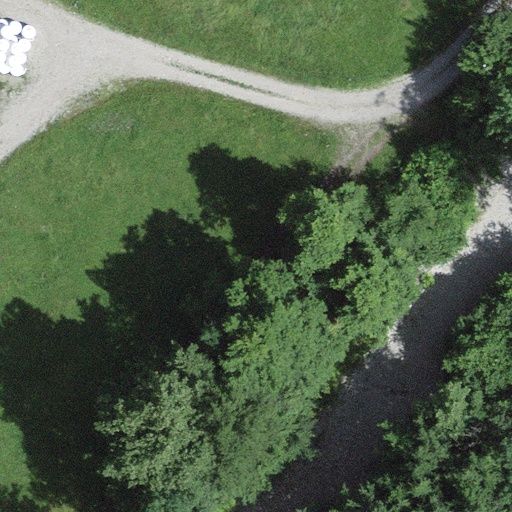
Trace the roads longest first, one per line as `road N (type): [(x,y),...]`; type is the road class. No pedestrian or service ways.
road 1 (track): [(366,112),(0,49)]
road 2 (track): [(366,112),(511,196)]
